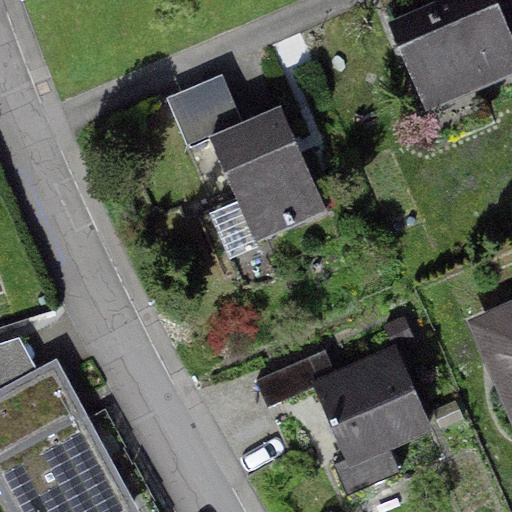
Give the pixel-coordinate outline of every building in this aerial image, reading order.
[(423,101),(511,63),(511,0),(465,0),(393,31),(423,101)] [(326,216),(283,123),(216,154),(258,247),(326,216)] [(511,322),(489,332),(511,389),(511,322)] [(415,456),(383,359),(297,388),(330,484),(415,456)] [(124,511),(52,373),(0,400),(0,485),(14,511),(124,511)]
